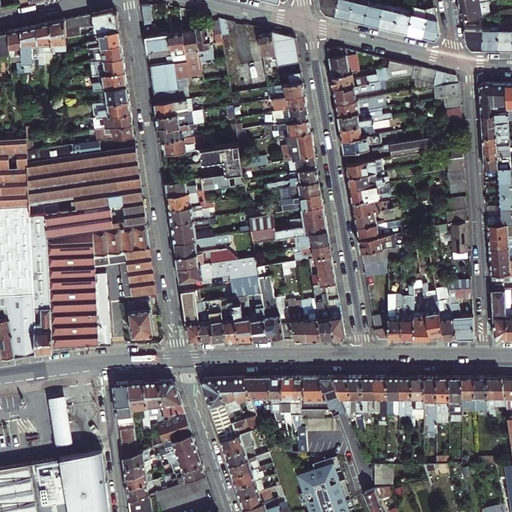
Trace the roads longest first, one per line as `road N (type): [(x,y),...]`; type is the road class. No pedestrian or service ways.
road 1 (residential): [(128,0),(181,358)]
road 2 (residential): [(364,354),(307,24)]
road 3 (residential): [(466,63),(487,355)]
road 4 (tertiary): [(181,358),(364,354)]
road 5 (residential): [(181,358),(232,511)]
road 6 (residential): [(307,24),(455,60)]
road 7 (residential): [(122,511),(105,361)]
road 8 (tertiary): [(364,354),(487,355)]
